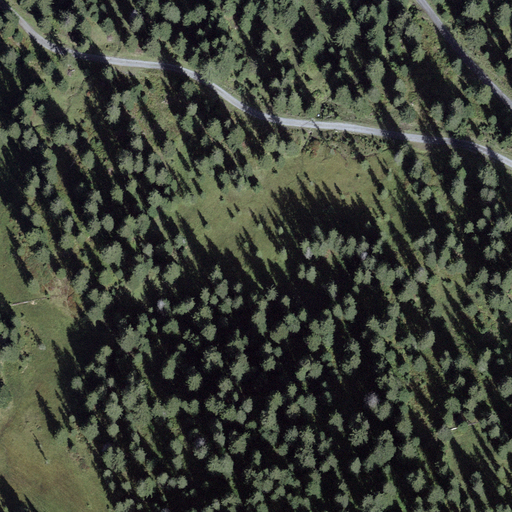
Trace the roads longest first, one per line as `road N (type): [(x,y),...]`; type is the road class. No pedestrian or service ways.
road 1 (track): [(511,163),(471,141),(283,124),(235,106),(199,79),(56,50),(0,6)]
road 2 (track): [(412,0),(511,111)]
